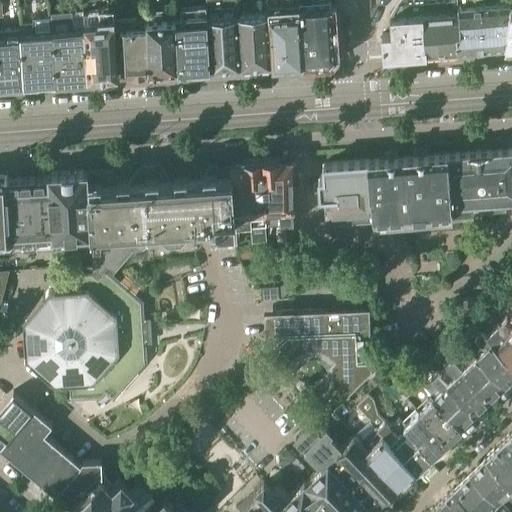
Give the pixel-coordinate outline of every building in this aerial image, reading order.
[(205,0),(206,6),(207,19),(211,68),(241,65),(238,14),(236,0),(205,0)] [(266,0),(268,12),(272,63),(272,64),(286,63),(303,61),(303,62),(305,62),(300,1),(300,0),(266,0)] [(330,0),(311,0),(300,1),(305,62),(314,61),(329,59),(330,60),(334,54),(330,0)] [(423,53),(419,5),(422,0),(399,0),(396,4),(390,16),(391,33),(382,34),(383,56),(423,53)] [(456,0),(422,0),(419,5),(423,53),(458,50),(457,11),(456,0)] [(456,0),(457,11),(458,50),(504,46),(509,5),(509,3),(508,3),(474,5),(473,0),(456,0)] [(114,2),(114,7),(115,14),(123,13),(122,1),(114,2)] [(181,21),(176,21),(179,70),(211,68),(207,19),(206,6),(180,7),(181,21)] [(102,14),(84,15),(89,75),(89,76),(98,75),(98,76),(108,75),(107,75),(118,74),(115,28),(120,28),(122,74),(149,72),(146,19),(115,20),(115,14),(114,7),(102,8),(102,14)] [(146,9),(146,19),(149,72),(178,70),(179,70),(176,21),(175,8),(146,9)] [(50,13),(51,18),(56,79),(57,79),(57,78),(74,77),(88,76),(88,75),(89,75),(84,15),(83,11),(50,13)] [(268,12),(238,14),(241,65),(272,63),(268,12)] [(20,24),(20,29),(25,81),(38,80),(54,79),(56,79),(51,18),(32,19),(33,24),(20,24)] [(20,29),(0,30),(0,83),(7,83),(7,82),(24,81),(25,81),(20,29)] [(414,157),(406,158),(410,206),(407,206),(409,224),(451,221),(451,212),(451,210),(446,155),(426,156),(426,150),(414,151),(414,157)] [(467,153),(446,155),(451,210),(471,209),(471,214),(505,212),(505,199),(511,198),(511,161),(511,150),(489,151),(467,153)] [(374,218),(372,218),(373,227),(409,224),(407,206),(410,206),(406,158),(397,158),(397,152),(384,153),(384,159),(369,160),(374,218)] [(279,157),(262,159),(267,223),(293,221),(291,161),(280,162),(279,157)] [(243,164),(225,165),(227,194),(233,193),(236,226),(267,223),(262,159),(243,160),(243,164)] [(329,221),(372,218),(374,218),(369,160),(323,164),(324,177),(318,178),(321,209),(326,209),(326,212),(329,212),(329,221)] [(110,171),(87,173),(92,249),(93,271),(97,275),(105,267),(112,274),(133,250),(143,249),(146,246),(145,239),(158,238),(158,240),(167,248),(181,247),(189,237),(188,224),(211,222),(218,244),(237,243),(236,235),(236,226),(233,193),(227,194),(225,165),(211,166),(202,176),(168,178),(168,174),(158,166),(140,167),(124,184),(110,171)] [(24,205),(16,238),(35,236),(35,243),(53,242),(53,244),(53,248),(72,247),(90,246),(90,247),(91,250),(92,249),(87,173),(86,171),(48,174),(48,176),(23,177),(24,205)] [(11,238),(16,238),(24,205),(23,177),(7,178),(7,177),(4,177),(3,173),(0,172),(0,238),(11,238)] [(97,275),(93,271),(60,273),(60,289),(54,290),(48,290),(44,295),(26,315),(27,315),(23,320),(23,326),(25,352),(25,358),(30,363),(46,377),(50,380),(54,384),(61,384),(67,384),(68,400),(100,398),(101,398),(105,393),(113,400),(147,362),(145,343),(144,343),(145,348),(135,349),(134,332),(133,320),(144,319),(143,300),(112,274),(105,267),(97,275)] [(0,303),(9,270),(0,270),(0,303)] [(294,285),(260,288),(261,299),(261,300),(263,300),(272,299),(274,299),(295,298),(294,285)] [(485,305),(485,304),(480,299),(455,300),(455,321),(470,320),(485,305)] [(511,308),(498,321),(511,335),(511,308)] [(293,370),(295,368),(295,366),(296,364),(298,362),(299,360),(301,359),(303,357),(305,356),(308,355),(310,355),(312,354),(315,355),(317,355),(320,356),(322,357),(324,358),(326,360),(327,361),(329,363),(330,366),(331,368),(331,370),(332,373),(332,375),(331,378),(330,380),(329,382),(328,384),(327,386),(325,388),(323,389),(321,391),(318,391),(316,392),(315,393),(330,409),(371,369),(369,309),(367,309),(352,310),(352,309),(338,309),(338,312),(329,311),(329,310),(308,310),(296,310),(264,311),(265,341),(266,343),(293,370)] [(150,319),(144,319),(133,320),(134,332),(135,349),(145,348),(144,343),(145,343),(151,343),(150,319)] [(511,335),(498,321),(485,334),(486,336),(511,363),(511,335)] [(484,347),(476,355),(504,383),(511,375),(511,363),(486,336),(485,334),(480,330),(474,336),(484,347)] [(467,344),(452,358),(462,368),(489,397),(504,383),(476,355),(467,344)] [(445,366),(438,373),(475,411),(489,397),(462,368),(452,358),(443,348),(435,355),(445,366)] [(423,386),(433,396),(460,425),(475,411),(438,373),(437,372),(423,386)] [(0,447),(70,506),(71,507),(102,477),(101,460),(82,461),(80,464),(44,433),(52,424),(13,391),(0,406),(0,447)] [(393,429),(377,413),(371,391),(359,402),(356,406),(368,419),(377,427),(415,468),(431,453),(401,422),(393,429)] [(433,396),(418,410),(446,439),(460,425),(433,396)] [(398,418),(401,422),(431,453),(446,439),(418,410),(407,421),(401,415),(398,418)] [(295,439),(321,465),(365,511),(369,511),(374,508),(373,508),(382,499),(382,500),(400,482),(377,458),(355,435),(341,448),(329,437),(332,434),(319,421),(311,428),(309,426),(295,439)] [(385,450),(377,458),(400,482),(415,468),(377,427),(369,434),(385,450)] [(511,430),(499,443),(511,456),(511,430)] [(511,456),(499,443),(486,457),(511,484),(511,456)] [(485,457),(471,471),(499,500),(507,493),(511,497),(511,484),(486,457),(485,457)] [(254,489),(274,510),(275,510),(276,511),(365,511),(321,465),(305,481),(304,480),(289,494),(278,482),(272,488),(263,479),(254,489)] [(471,471),(453,487),(476,511),(486,511),(492,507),(497,511),(509,511),(499,500),(471,471)] [(71,507),(75,511),(178,511),(164,497),(162,499),(161,498),(159,501),(152,508),(144,501),(153,492),(139,478),(130,486),(121,477),(112,486),(104,477),(102,477),(71,507)] [(476,511),(453,487),(439,502),(448,511),(476,511)] [(448,511),(439,502),(427,511),(448,511)]
